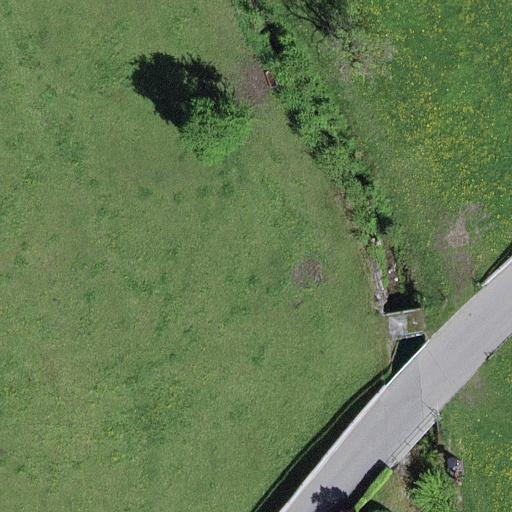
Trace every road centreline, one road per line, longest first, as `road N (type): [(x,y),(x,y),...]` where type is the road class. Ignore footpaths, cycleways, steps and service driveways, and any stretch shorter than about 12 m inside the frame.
road 1 (tertiary): [(322,511),(383,429),(511,292)]
road 2 (track): [(501,302),(348,333)]
